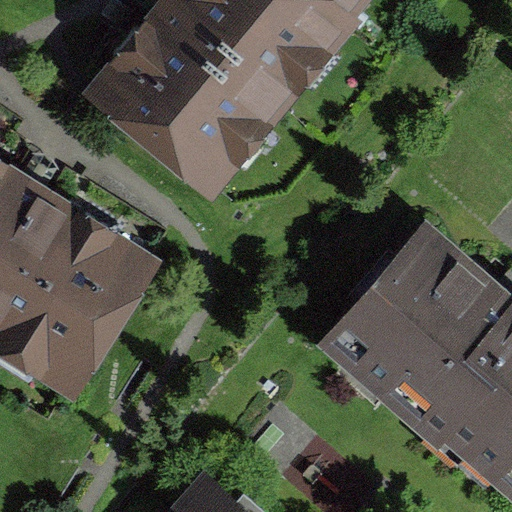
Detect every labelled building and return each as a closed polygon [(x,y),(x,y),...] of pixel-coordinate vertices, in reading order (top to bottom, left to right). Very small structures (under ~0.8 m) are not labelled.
[(350,27),(318,0),(156,0),(84,87),(211,193),(350,27)] [(318,0),(350,27),(372,0),(318,0)] [(0,172),(0,364),(69,406),(154,267),(0,172)] [(511,291),(424,218),(324,337),(511,493),(511,291)] [(258,511),(210,471),(175,511),(258,511)]
